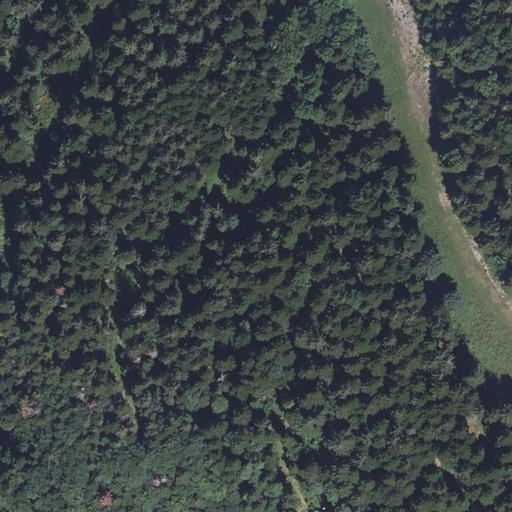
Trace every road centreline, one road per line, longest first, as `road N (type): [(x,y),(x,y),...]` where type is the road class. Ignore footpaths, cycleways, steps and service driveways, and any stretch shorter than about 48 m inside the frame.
road 1 (track): [(511,469),(346,394),(299,353),(274,0)]
road 2 (track): [(146,434),(120,385),(124,297),(147,260),(277,121)]
road 3 (track): [(309,511),(282,465),(282,409),(299,353)]
